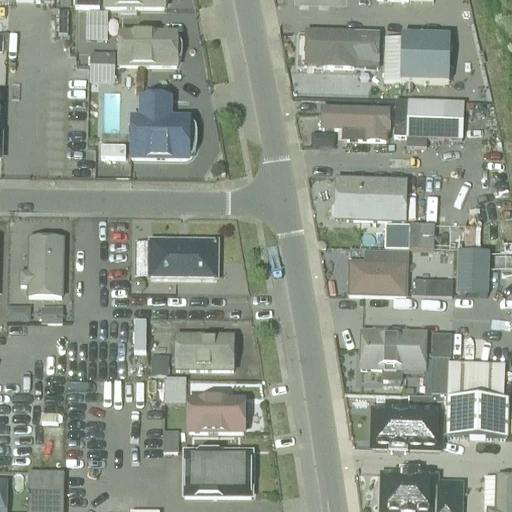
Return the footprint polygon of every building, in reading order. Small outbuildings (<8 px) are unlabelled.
[(76,0),(77,11),(101,11),(100,0),(76,0)] [(104,0),(105,11),(164,12),(164,8),(167,3),(167,0),(104,0)] [(364,21),(296,21),(297,69),(365,69),(364,21)] [(387,36),(386,85),(453,85),(453,37),(387,36)] [(119,70),(176,71),(176,68),(179,64),(181,60),(182,50),(180,46),(177,42),(177,39),(119,38),(119,70)] [(91,70),(115,70),(115,58),(91,58),(91,70)] [(129,164),(186,165),(187,162),(189,158),(191,154),(192,145),(190,140),(187,136),(187,133),(166,131),(166,102),(140,101),(139,132),(130,132),(129,164)] [(395,104),(394,141),(406,141),(406,151),(427,152),(427,142),(462,143),(463,106),(407,105),(395,104)] [(343,134),(342,144),(391,145),(392,111),(323,109),(322,134),(343,134)] [(101,150),(101,162),(125,162),(125,150),(101,150)] [(399,183),(331,183),(332,231),(400,231),(399,183)] [(412,227),(411,252),(435,252),(436,228),(412,227)] [(21,277),(20,290),(29,290),(29,295),(61,296),(63,244),(30,243),(29,277),(21,277)] [(217,246),(151,245),(149,283),(217,284),(217,246)] [(456,255),(454,299),(487,300),(488,256),(456,255)] [(410,265),(345,265),(344,299),(409,300),(410,265)] [(452,302),(453,286),(413,285),(412,301),(452,302)] [(9,308),(9,323),(31,323),(31,308),(9,308)] [(64,324),(65,309),(44,308),(44,323),(64,324)] [(427,336),(357,335),(356,375),(427,376),(427,336)] [(176,341),(176,374),(233,375),(234,342),(176,341)] [(166,407),(187,408),(188,382),(167,381),(166,407)] [(135,468),(160,468),(160,432),(168,432),(168,419),(160,419),(160,400),(136,400),(135,468)] [(508,405),(508,403),(447,401),(447,402),(447,417),(446,441),(507,443),(508,405)] [(189,404),(188,436),(243,437),(244,405),(189,404)] [(439,414),(371,412),(370,449),(438,450),(439,414)] [(251,501),(251,473),(251,457),(185,456),(185,500),(251,501)] [(401,480),(383,479),(382,511),(459,511),(460,489),(433,488),(433,481),(417,480),(417,479),(401,478),(401,480)] [(483,511),(511,511),(511,482),(489,481),(485,481),(483,511)]
